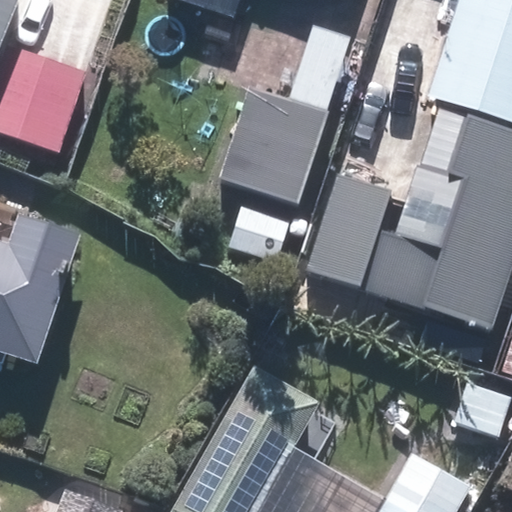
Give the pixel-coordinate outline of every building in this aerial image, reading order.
[(511,120),(511,0),(456,0),(427,94),(511,120)] [(0,144),(52,162),(80,80),(0,53),(0,144)] [(289,215),(318,122),(237,97),(208,190),(289,215)] [(511,270),(511,130),(441,108),(421,168),(417,166),(395,234),(381,229),(394,188),(365,179),(335,170),(302,271),(492,332),(511,270)] [(284,228),(237,213),(224,255),(271,269),(284,228)] [(0,253),(0,366),(27,376),(72,244),(11,223),(1,254),(0,253)] [(253,511),(310,412),(244,376),(167,511),(253,511)] [(503,403),(459,392),(449,432),(492,444),(503,403)] [(511,457),(495,487),(511,497),(511,457)] [(453,511),(466,491),(410,459),(378,511),(453,511)] [(96,511),(64,499),(58,511),(96,511)]
